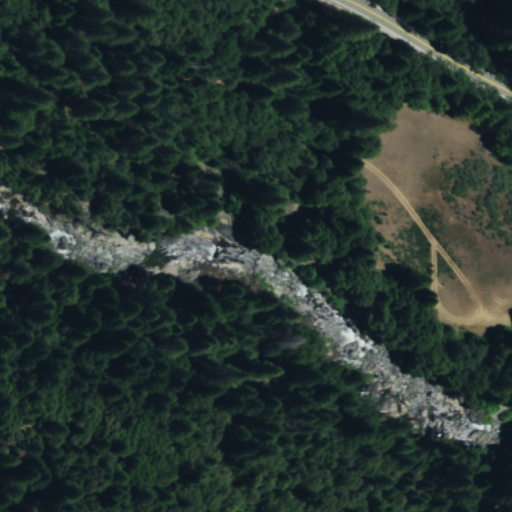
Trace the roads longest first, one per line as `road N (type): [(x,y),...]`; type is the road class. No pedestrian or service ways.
road 1 (track): [(0,100),(66,103),(113,126),(142,127),(255,85),(299,89),(411,199),(436,241),(446,301),(472,315),(511,312)]
road 2 (primary): [(345,0),(511,90)]
